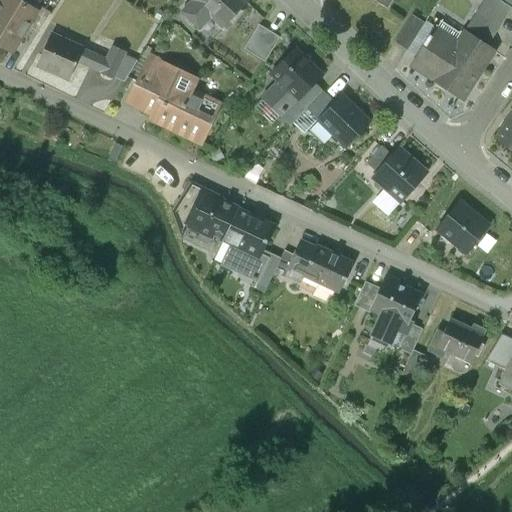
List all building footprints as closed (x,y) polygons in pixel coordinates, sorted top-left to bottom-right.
[(18,0),(2,0),(1,2),(0,3),(0,38),(22,2),(18,0)] [(247,3),(243,0),(193,0),(194,0),(182,13),(198,29),(211,16),(223,28),(247,3)] [(511,9),(497,0),(485,0),(483,5),(504,19),(511,9)] [(37,11),(22,2),(0,38),(0,46),(12,54),(28,28),(37,12),(37,11)] [(483,5),(464,33),(487,47),(504,19),(483,5)] [(51,13),(39,7),(37,11),(37,12),(28,28),(37,34),(51,13)] [(412,16),(395,43),(407,51),(424,24),(412,16)] [(258,25),(243,50),(264,63),(280,38),(258,25)] [(456,43),(435,29),(429,39),(427,38),(423,45),(424,46),(411,66),(432,80),(432,81),(462,101),(494,52),(487,47),(464,33),(464,32),(456,43)] [(83,50),(51,35),(37,65),(70,80),(77,63),(83,50)] [(101,73),(100,74),(113,80),(124,55),(125,53),(113,47),(106,61),(101,73)] [(106,61),(83,50),(77,63),(101,73),(106,61)] [(294,50),(270,74),(278,82),(263,97),(282,116),(297,100),(298,101),(314,84),(322,76),(294,50)] [(137,61),(124,55),(114,78),(124,83),(137,61)] [(149,57),(134,86),(148,93),(159,69),(161,70),(165,64),(149,57)] [(220,106),(177,86),(180,80),(161,70),(159,69),(148,93),(140,109),(152,115),(150,119),(202,144),(220,106)] [(297,100),(282,116),(291,124),(306,109),(322,92),(314,84),(298,101),(297,100)] [(333,103),(322,92),(306,109),(317,120),(333,103)] [(369,124),(340,96),(333,103),(317,120),(346,148),(369,124)] [(511,115),(495,141),(511,152),(511,115)] [(381,148),(366,165),(376,174),(391,157),(381,148)] [(426,174),(398,150),(391,157),(376,174),(373,177),(401,203),(426,174)] [(181,199),(195,206),(201,193),(189,187),(181,199)] [(238,210),(201,193),(195,206),(185,226),(187,227),(210,238),(212,235),(223,241),(238,210)] [(172,213),(182,237),(187,227),(185,226),(195,206),(181,199),(172,213)] [(488,227),(458,202),(436,230),(466,255),(488,227)] [(274,227),(238,210),(223,241),(235,246),(259,258),(260,257),(263,251),(274,227)] [(353,264),(316,247),(316,249),(302,243),(295,257),(309,264),(303,276),(304,277),(318,283),(339,293),(353,264)] [(259,258),(235,246),(225,266),(255,281),(256,281),(266,260),(260,257),(259,258)] [(280,260),(263,251),(260,257),(266,260),(256,281),(255,281),(252,286),(264,292),(273,274),(280,260)] [(295,257),(284,252),(280,260),(273,274),(284,279),(295,257)] [(295,257),(284,279),(299,286),(300,286),(304,277),(303,276),(309,264),(295,257)] [(318,283),(304,277),(300,286),(299,286),(297,289),(312,296),(318,283)] [(421,296),(393,283),(384,279),(379,289),(370,310),(371,310),(382,315),(380,319),(381,319),(377,328),(393,336),(395,332),(404,336),(405,337),(411,325),(412,323),(409,322),(421,296)] [(379,289),(365,283),(354,307),(369,314),(371,310),(370,310),(379,289)] [(471,329),(450,320),(443,335),(437,332),(428,352),(442,358),(445,353),(470,365),(484,336),(483,335),(485,332),(472,326),(471,329)] [(411,325),(405,337),(404,336),(398,350),(411,356),(412,353),(422,330),(411,325)] [(411,356),(402,375),(415,381),(425,359),(412,353),(411,356)] [(489,381),(477,374),(464,396),(476,403),(489,381)]
